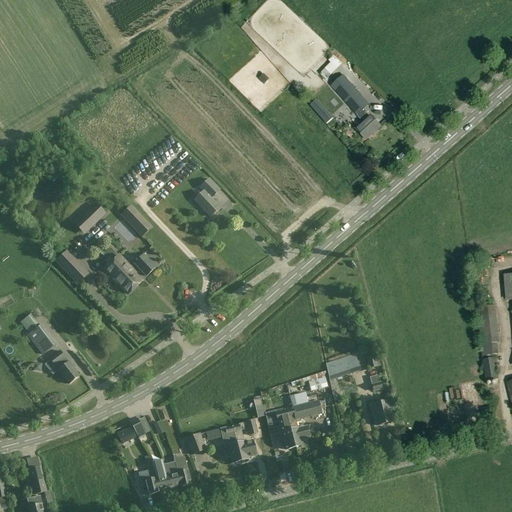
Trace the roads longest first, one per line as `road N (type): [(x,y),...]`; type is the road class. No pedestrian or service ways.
road 1 (secondary): [(0,448),(92,417),(169,377),(511,83)]
road 2 (unclassified): [(208,511),(511,435)]
